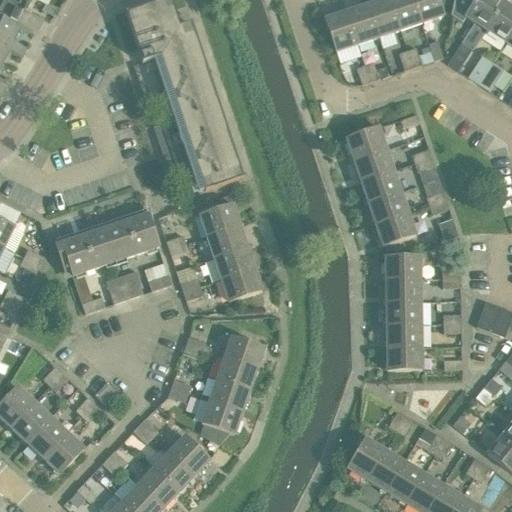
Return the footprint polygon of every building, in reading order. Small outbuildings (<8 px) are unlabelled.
[(399,34),(421,26),(411,0),(389,0),(388,1),(399,34)] [(411,0),(421,26),(442,19),(435,0),(411,0)] [(468,23),(484,33),(503,5),(495,0),(476,0),(476,1),(473,0),(453,0),(449,18),(461,26),(464,20),(468,23)] [(179,29),(170,1),(125,16),(142,66),(154,62),(198,196),(242,182),(190,26),(179,29)] [(378,41),(399,34),(388,1),(367,8),(378,41)] [(505,47),(511,35),(511,10),(503,5),(484,33),(505,47)] [(9,19),(16,22),(22,11),(15,8),(9,19)] [(356,48),(378,41),(367,8),(345,15),(356,48)] [(44,22),(22,11),(16,22),(38,33),(44,22)] [(335,56),(356,48),(345,15),(323,22),(335,56)] [(0,44),(23,56),(25,51),(12,44),(19,30),(0,20),(0,44)] [(23,56),(0,44),(0,67),(0,68),(7,54),(20,60),(23,56)] [(433,64),(442,62),(436,44),(428,47),(433,64)] [(457,75),(471,53),(460,46),(446,68),(457,75)] [(412,72),(421,69),(415,52),(406,55),(412,72)] [(404,75),(412,72),(406,55),(398,57),(404,75)] [(478,89),(492,67),(481,59),(467,81),(478,89)] [(369,86),(378,83),(372,66),(364,69),(369,86)] [(488,95),(502,73),(492,67),(478,89),(488,95)] [(361,89),(369,86),(364,69),(355,72),(361,89)] [(403,133),(420,127),(417,118),(400,124),(403,133)] [(353,164),(386,152),(379,131),(346,142),(353,164)] [(360,185),(393,174),(386,152),(353,164),(360,185)] [(415,167),(431,161),(428,152),(412,158),(415,167)] [(417,175),(434,169),(431,161),(415,167),(417,175)] [(367,207),(401,196),(393,174),(360,185),(367,207)] [(429,209),(446,204),(443,195),(426,200),(429,209)] [(375,228),(408,217),(401,196),(367,207),(375,228)] [(431,217),(448,212),(446,204),(429,209),(431,217)] [(206,240),(239,229),(232,207),(199,218),(206,240)] [(145,209),(99,225),(53,240),(65,275),(71,273),(72,277),(159,248),(145,209)] [(382,250),(415,239),(408,217),(375,228),(382,250)] [(0,248),(3,251),(14,230),(0,223),(0,248)] [(213,262),(247,251),(239,229),(206,240),(213,262)] [(168,253),(185,247),(182,239),(165,244),(168,253)] [(171,261),(188,256),(185,247),(168,253),(171,261)] [(221,283),(254,272),(247,251),(213,262),(221,283)] [(40,268),(43,261),(27,253),(24,261),(40,268)] [(385,283),(420,282),(420,260),(385,260),(385,283)] [(36,276),(40,268),(24,261),(20,269),(36,276)] [(228,305),(261,294),(254,272),(221,283),(228,305)] [(441,282),(458,282),(458,273),(440,274),(441,282)] [(135,275),(120,280),(127,301),(142,296),(135,275)] [(168,277),(158,281),(161,289),(171,286),(168,277)] [(105,285),(112,306),(115,305),(127,301),(120,280),(105,285)] [(148,284),(151,293),(161,289),(158,281),(148,284)] [(182,295),(199,290),(196,281),(180,287),(182,295)] [(386,306),(421,305),(420,282),(385,283),(386,306)] [(441,291),(459,291),(458,282),(441,282),(441,291)] [(185,304),(202,298),(199,290),(182,295),(185,304)] [(20,309),(24,301),(7,293),(4,301),(20,309)] [(101,300),(91,303),(94,312),(104,309),(101,300)] [(0,309),(15,317),(20,309),(4,301),(0,308),(0,309)] [(81,307),(84,315),(94,312),(91,303),(81,307)] [(386,328),(421,328),(421,305),(386,306),(386,328)] [(490,336),(499,311),(484,306),(475,331),(490,336)] [(503,341),(511,317),(511,316),(499,311),(490,336),(503,341)] [(441,327),(459,327),(459,319),(441,319),(441,327)] [(442,337),(459,337),(459,327),(441,327),(442,337)] [(387,351),(422,351),(421,328),(386,328),(387,351)] [(202,354),(204,346),(188,340),(185,349),(202,354)] [(256,373),(263,351),(230,340),(222,361),(256,373)] [(199,363),(202,354),(185,349),(182,358),(199,363)] [(387,374),(422,373),(422,351),(387,351),(387,374)] [(248,394),(256,373),(222,361),(215,383),(248,394)] [(442,374),(460,373),(460,364),(441,364),(442,374)] [(49,388),(61,375),(54,369),(42,382),(49,388)] [(55,394),(67,382),(61,375),(49,388),(55,394)] [(493,399),(501,389),(491,381),(483,391),(493,399)] [(188,397),(191,389),(174,383),(171,392),(188,397)] [(241,416),(248,394),(215,383),(208,404),(241,416)] [(104,408),(117,395),(107,385),(94,399),(104,408)] [(0,421),(9,430),(33,405),(16,389),(0,406),(0,421)] [(484,409),(493,399),(483,391),(474,402),(484,409)] [(185,406),(188,397),(171,392),(168,400),(185,406)] [(81,420),(93,407),(87,401),(75,414),(81,420)] [(234,437),(241,416),(208,404),(200,426),(202,427),(199,437),(217,449),(229,436),(234,437)] [(26,446),(50,420),(33,405),(9,430),(26,446)] [(88,426),(100,413),(93,407),(81,420),(88,426)] [(395,435),(404,419),(397,415),(388,430),(395,435)] [(403,439),(412,424),(404,419),(395,435),(403,439)] [(462,437),(470,427),(460,419),(452,429),(462,437)] [(42,461),(66,435),(50,420),(26,446),(42,461)] [(145,421),(139,428),(152,440),(158,433),(145,421)] [(511,444),(511,424),(502,437),(511,444)] [(139,428),(132,434),(145,447),(152,440),(139,428)] [(59,477),(83,451),(66,435),(42,461),(59,477)] [(511,477),(511,444),(502,437),(486,456),(511,477)] [(434,458),(443,443),(435,438),(426,453),(434,458)] [(193,480),(209,463),(184,439),(168,455),(193,480)] [(366,483),(372,473),(384,453),(364,441),(346,471),(366,483)] [(441,463),(450,447),(443,443),(434,458),(441,463)] [(385,495),(391,485),(403,465),(384,453),(372,473),(366,483),(385,495)] [(107,461),(120,473),(127,466),(114,454),(107,461)] [(178,496),(193,480),(168,455),(152,472),(178,496)] [(107,461),(101,468),(114,480),(120,473),(107,461)] [(472,481),(481,466),(474,462),(465,477),(472,481)] [(404,507),(423,477),(403,465),(391,485),(385,495),(404,507)] [(480,486),(489,471),(481,466),(472,481),(480,486)] [(161,511),(162,511),(178,496),(152,472),(137,488),(161,511)] [(413,511),(427,511),(442,488),(423,477),(404,507),(413,511)] [(83,487),(76,494),(89,506),(96,499),(83,487)] [(128,511),(161,511),(137,488),(121,505),(128,511)] [(454,511),(461,500),(442,488),(427,511),(454,511)] [(480,511),(481,511),(461,500),(454,511),(480,511)]
